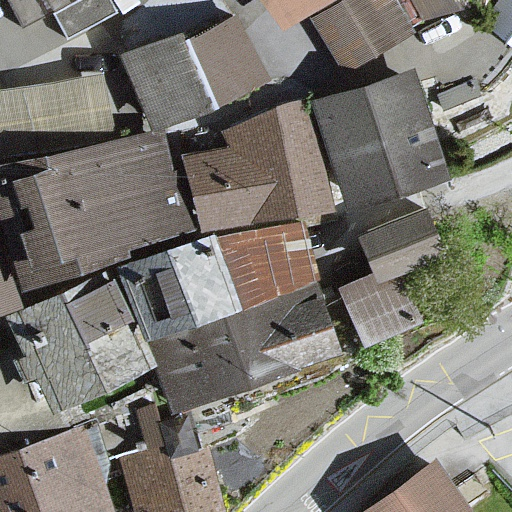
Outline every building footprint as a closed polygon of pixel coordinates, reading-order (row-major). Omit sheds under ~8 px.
[(98,0),(0,0),(0,10),(11,34),(40,18),(57,46),(107,17),(98,0)] [(238,0),(258,31),(305,0),(238,0)] [(404,0),(331,0),(286,20),(315,75),(346,59),(394,33),(410,19),(404,0)] [(456,0),(404,0),(410,19),(457,3),(456,0)] [(511,0),(504,0),(489,18),(511,37),(511,0)] [(215,19),(164,38),(184,110),(247,86),(215,19)] [(159,32),(102,59),(129,134),(184,110),(164,38),(159,32)] [(352,203),(446,173),(413,73),(364,89),(319,104),(352,203)] [(235,151),(194,159),(207,225),(321,203),(302,107),(271,112),(267,113),(268,121),(230,128),(235,151)] [(129,134),(0,168),(0,185),(21,263),(29,288),(134,247),(157,243),(140,133),(129,134)] [(423,209),(357,237),(372,276),(399,266),(437,258),(439,252),(423,209)] [(312,289),(292,226),(219,249),(216,238),(144,261),(129,266),(153,340),(174,405),(333,353),(312,289)] [(0,311),(20,304),(0,249),(0,311)] [(372,276),(342,282),(368,342),(430,319),(399,266),(372,276)] [(66,299),(14,323),(58,405),(144,367),(106,281),(66,299)] [(152,452),(124,458),(130,482),(136,511),(220,511),(206,450),(192,454),(183,417),(146,426),(152,452)] [(93,432),(0,461),(0,511),(107,511),(98,479),(94,469),(104,466),(93,432)] [(465,511),(434,465),(363,511),(465,511)]
